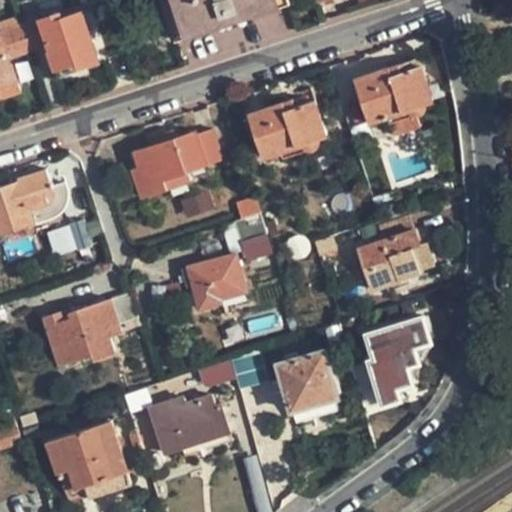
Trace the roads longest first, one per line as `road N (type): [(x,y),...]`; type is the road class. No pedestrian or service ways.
road 1 (residential): [(321,511),(434,422),(478,351),(489,220),(462,0)]
road 2 (residential): [(0,145),(444,0)]
road 3 (unknown): [(86,117),(128,243)]
